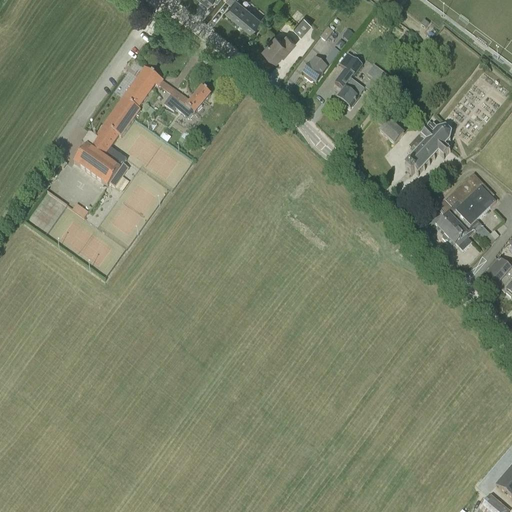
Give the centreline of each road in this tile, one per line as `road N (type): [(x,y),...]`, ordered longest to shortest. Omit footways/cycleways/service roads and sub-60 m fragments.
road 1 (tertiary): [(511,348),(337,159),(216,43),(158,2)]
road 2 (unclassified): [(51,155),(158,2)]
